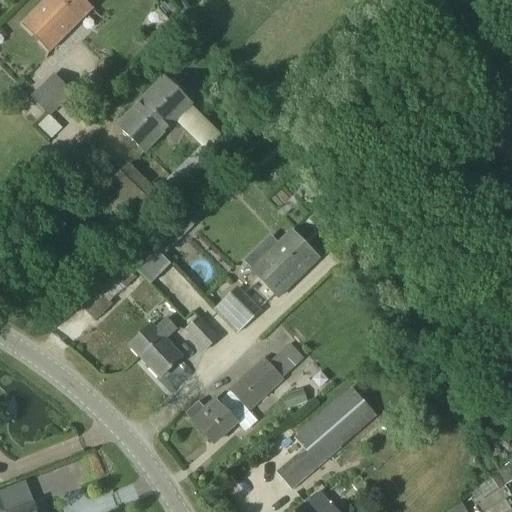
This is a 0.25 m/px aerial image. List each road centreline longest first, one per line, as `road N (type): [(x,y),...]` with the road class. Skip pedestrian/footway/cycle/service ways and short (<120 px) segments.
road 1 (residential): [(137,447),(420,167),(481,167)]
road 2 (tertiary): [(0,335),(137,447)]
